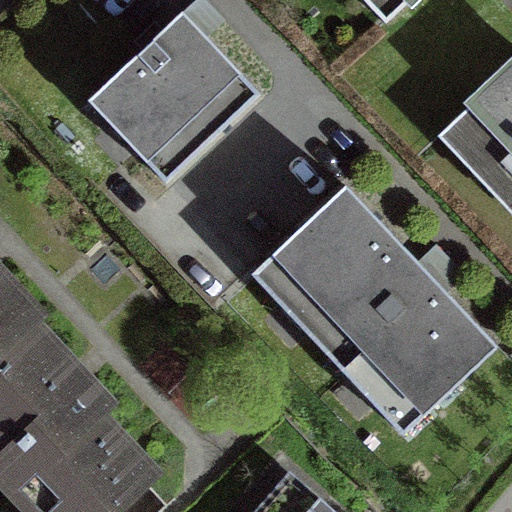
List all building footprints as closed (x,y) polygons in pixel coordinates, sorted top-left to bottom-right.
[(368,0),(389,23),(414,0),(368,0)] [(163,186),(257,97),(180,15),(163,31),(86,104),(163,186)] [(511,71),(436,141),(511,222),(511,71)] [(400,438),(494,349),(421,271),(343,189),(249,277),(400,438)] [(74,376),(26,326),(34,319),(0,283),(0,482),(28,511),(114,511),(150,478),(93,418),(104,407),(74,376)] [(320,511),(288,483),(262,511),(320,511)]
